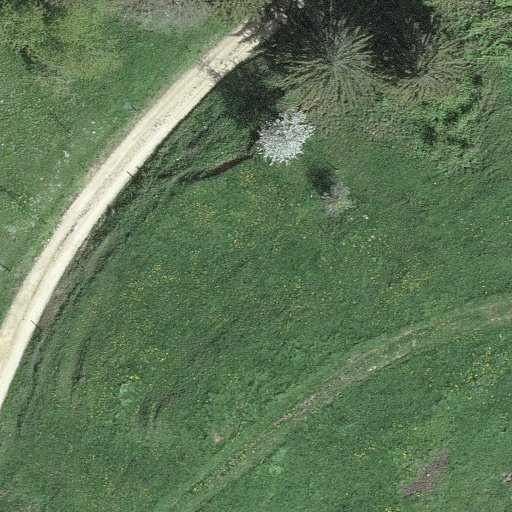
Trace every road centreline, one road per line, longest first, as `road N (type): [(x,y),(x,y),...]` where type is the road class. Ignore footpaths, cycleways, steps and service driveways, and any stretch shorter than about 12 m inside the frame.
road 1 (track): [(0,372),(25,309),(80,216),(149,133),(283,0)]
road 2 (track): [(180,511),(369,361),(423,334),(511,312)]
